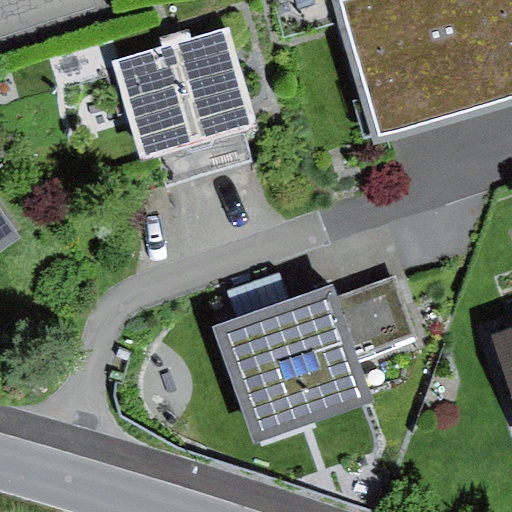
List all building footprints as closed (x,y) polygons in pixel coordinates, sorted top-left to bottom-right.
[(441,0),(342,0),(381,125),(471,100),(441,0)] [(511,0),(441,0),(471,100),(511,87),(511,0)] [(230,22),(113,59),(143,153),(260,117),(230,22)] [(0,250),(25,233),(0,196),(0,250)] [(397,274),(341,294),(361,352),(417,333),(397,274)] [(334,276),(215,319),(256,434),(376,391),(361,352),(341,294),(334,276)] [(511,321),(492,328),(511,389),(511,321)]
